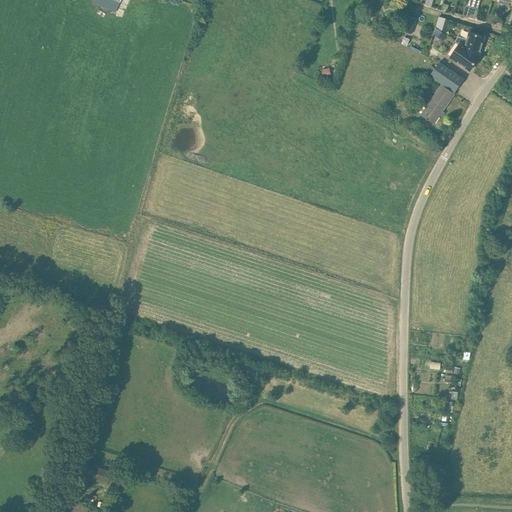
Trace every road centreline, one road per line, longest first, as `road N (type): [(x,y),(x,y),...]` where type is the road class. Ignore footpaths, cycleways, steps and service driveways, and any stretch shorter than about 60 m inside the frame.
road 1 (unclassified): [(407,511),(411,230),(443,157),(511,53)]
road 2 (track): [(58,511),(116,298)]
